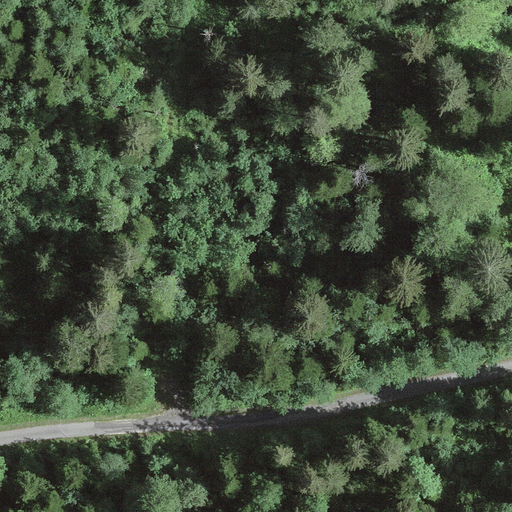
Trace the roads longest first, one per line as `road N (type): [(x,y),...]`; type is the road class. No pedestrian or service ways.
road 1 (unclassified): [(511,370),(295,416),(0,442)]
road 2 (track): [(140,0),(168,88),(172,427)]
